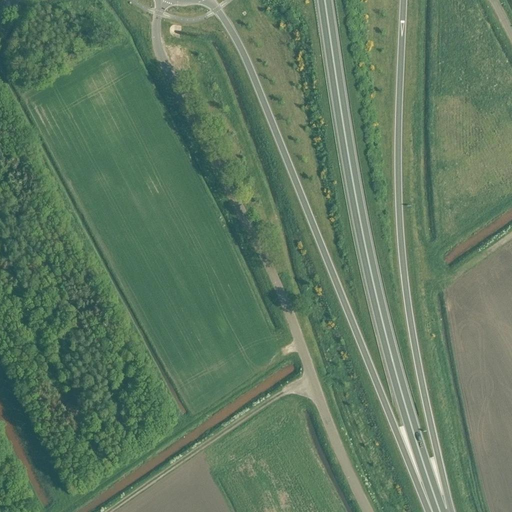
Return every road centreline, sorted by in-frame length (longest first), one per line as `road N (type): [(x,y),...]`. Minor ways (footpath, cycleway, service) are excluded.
road 1 (trunk): [(203,0),(252,79),(428,511)]
road 2 (unclassified): [(367,511),(274,279),(160,57),(162,0)]
road 3 (trunk): [(438,511),(377,307),(324,0)]
road 4 (trunk): [(448,511),(401,257),(403,0)]
